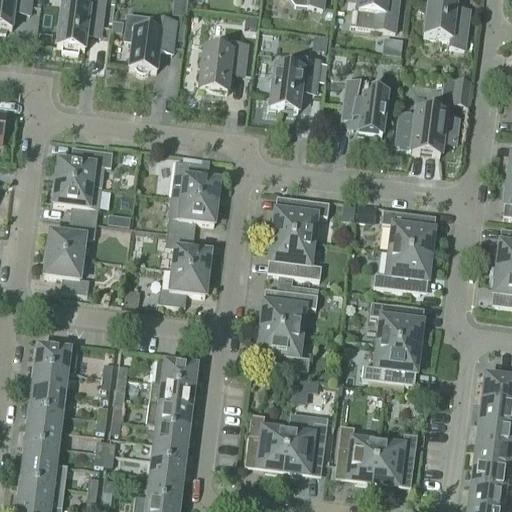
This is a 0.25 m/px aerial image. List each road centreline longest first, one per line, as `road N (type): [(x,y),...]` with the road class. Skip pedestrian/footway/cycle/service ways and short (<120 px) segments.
road 1 (residential): [(471,198),(247,169)]
road 2 (residential): [(247,169),(232,145),(39,115)]
road 3 (residential): [(224,337),(13,308)]
road 4 (residential): [(13,308),(39,115)]
road 5 (residential): [(446,511),(469,339)]
road 6 (residential): [(214,507),(206,492),(224,337)]
road 7 (residential): [(224,337),(247,169)]
road 8 (residential): [(471,198),(490,32)]
road 9 (residential): [(469,339),(457,320),(471,198)]
